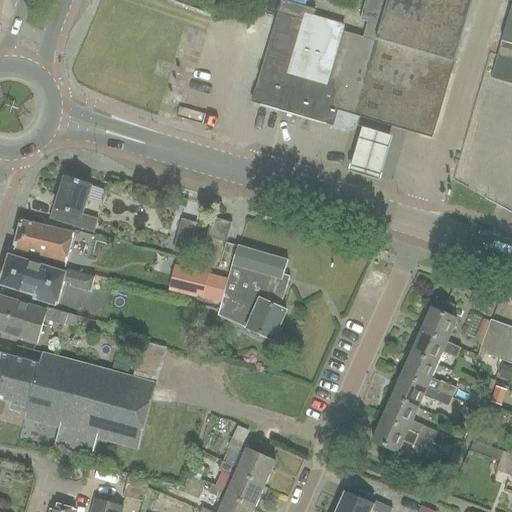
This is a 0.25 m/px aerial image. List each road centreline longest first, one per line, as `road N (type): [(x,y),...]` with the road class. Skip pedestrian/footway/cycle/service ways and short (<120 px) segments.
road 1 (tertiary): [(420,225),(53,116)]
road 2 (residential): [(420,225),(297,511)]
